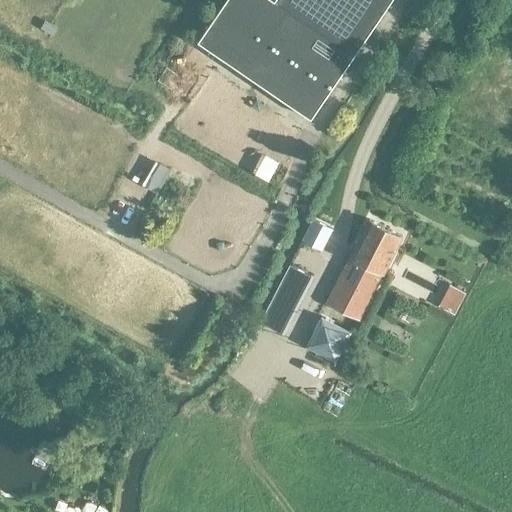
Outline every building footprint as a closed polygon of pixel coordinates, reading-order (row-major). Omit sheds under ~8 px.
[(225,0),(198,40),(312,118),(392,0),(225,0)] [(257,170),(270,177),(280,159),(267,152),(257,170)] [(165,194),(178,168),(156,156),(143,182),(165,194)] [(370,218),(327,300),(360,317),(384,272),(403,235),(370,218)] [(306,250),(321,257),(332,232),(318,225),(306,250)] [(450,281),(439,302),(456,310),(467,289),(450,281)] [(352,330),(322,314),(305,346),(336,361),(352,330)] [(104,511),(107,507),(88,498),(80,511),(104,511)]
